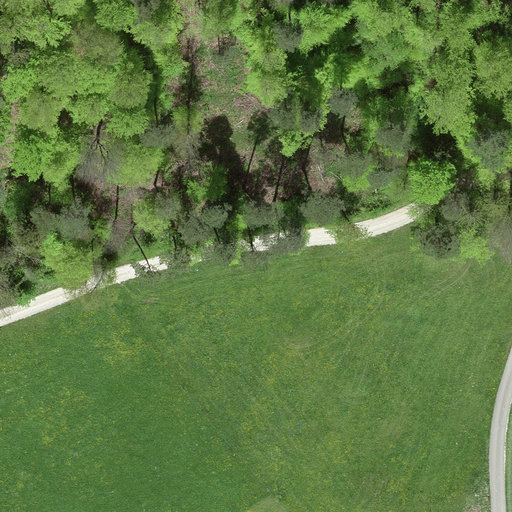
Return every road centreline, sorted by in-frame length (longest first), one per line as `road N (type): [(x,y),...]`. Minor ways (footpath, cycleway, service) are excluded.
road 1 (track): [(0,318),(151,263),(364,230),(408,214),(511,151)]
road 2 (unclassified): [(499,511),(498,429),(511,368)]
